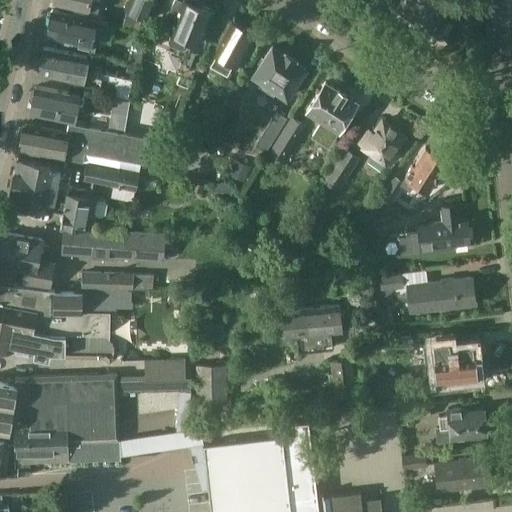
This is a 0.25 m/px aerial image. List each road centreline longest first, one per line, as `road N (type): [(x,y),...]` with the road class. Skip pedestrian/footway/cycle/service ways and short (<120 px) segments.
road 1 (residential): [(500,136),(292,0)]
road 2 (residential): [(500,136),(496,0)]
